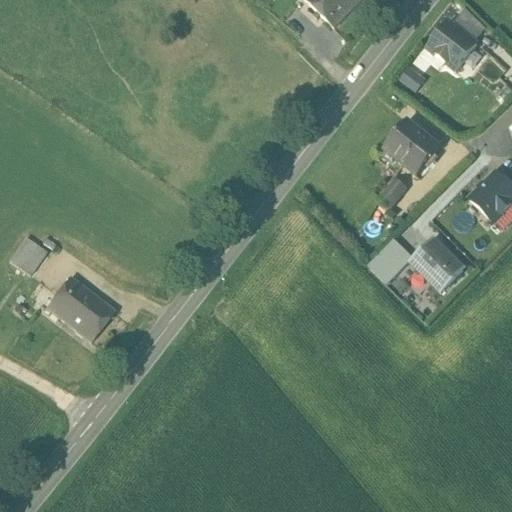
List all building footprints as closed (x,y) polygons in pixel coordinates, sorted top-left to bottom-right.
[(362,0),(305,0),(304,2),(334,30),(362,0)] [(456,75),(477,48),(448,25),(427,52),(456,75)] [(407,68),(397,80),(415,93),(424,81),(407,68)] [(440,150),(406,124),(384,152),(417,179),(440,150)] [(511,192),(508,189),(496,177),(470,203),(494,227),(511,208),(511,192)] [(394,182),(377,203),(389,213),(407,191),(394,182)] [(46,255),(28,240),(11,261),(29,277),(46,255)] [(463,274),(433,244),(411,266),(441,296),(463,274)] [(70,281),(46,311),(65,326),(89,295),(70,281)] [(89,295),(65,326),(91,345),(114,315),(89,295)]
